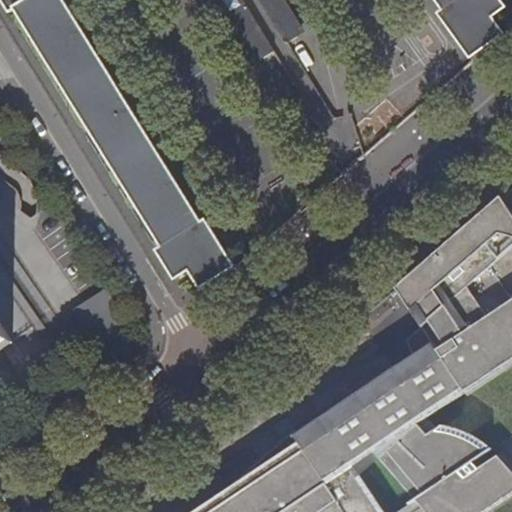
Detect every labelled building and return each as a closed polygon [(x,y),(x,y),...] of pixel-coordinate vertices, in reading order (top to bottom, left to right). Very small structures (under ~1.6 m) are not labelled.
[(0,0),(9,16),(14,13),(162,249),(157,253),(175,282),(189,273),(201,290),(236,269),(206,223),(202,225),(61,0),(434,0),(442,11),(439,14),(470,59),(473,58),(504,34),(494,18),(507,8),(500,0),(0,0)] [(217,0),(258,65),(265,61),(226,0),(217,0)] [(240,0),(226,0),(265,61),(265,60),(274,55),(240,0)] [(258,0),(288,46),(298,39),(273,0),(258,0)] [(273,0),(298,39),(306,34),(284,0),(273,0)] [(503,219),(511,212),(501,197),(491,206),(503,219)] [(385,511),(355,467),(377,454),(417,501),(475,462),(493,450),(492,449),(490,450),(481,439),(475,442),(466,431),(456,438),(445,425),(439,429),(429,418),(511,362),(511,213),(511,212),(503,219),(491,206),(396,288),(416,318),(422,314),(427,321),(421,326),(406,341),(410,351),(415,359),(402,369),(404,375),(262,470),(257,463),(201,511),(385,511)] [(72,307),(100,353),(119,341),(122,315),(104,288),(72,307)] [(422,314),(416,318),(421,326),(427,321),(422,314)] [(295,429),(257,463),(262,470),(404,375),(402,369),(415,359),(410,351),(406,341),(421,326),(416,318),(302,419),(306,426),(307,428),(299,434),(295,429)] [(0,345),(9,339),(0,325),(0,345)] [(456,438),(466,431),(453,427),(445,425),(456,438)] [(475,442),(481,439),(466,431),(475,442)] [(490,450),(492,449),(481,439),(490,450)] [(475,462),(417,501),(427,511),(484,511),(511,493),(511,469),(500,455),(480,468),(475,462)]
